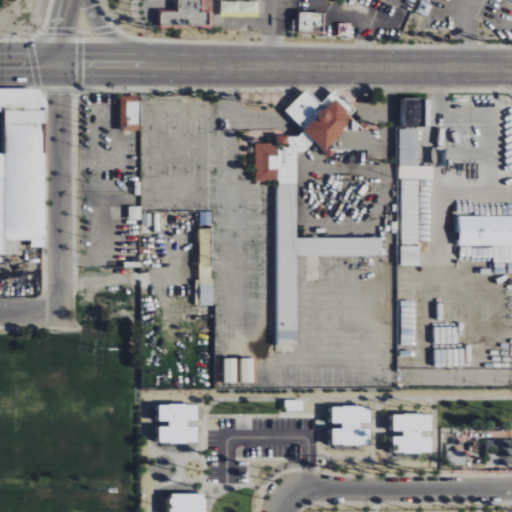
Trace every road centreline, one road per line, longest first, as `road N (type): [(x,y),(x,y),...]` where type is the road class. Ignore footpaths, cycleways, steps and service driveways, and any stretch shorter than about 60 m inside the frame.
road 1 (primary): [(511,68),(83,64)]
road 2 (residential): [(511,483),(313,490),(288,501)]
road 3 (residential): [(61,312),(59,99)]
